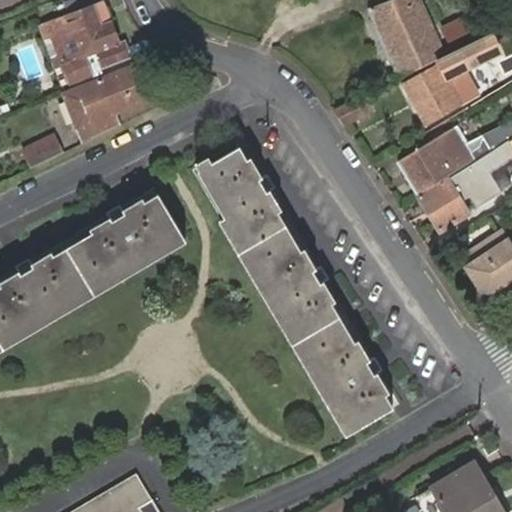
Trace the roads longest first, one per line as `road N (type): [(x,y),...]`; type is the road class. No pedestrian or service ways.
road 1 (residential): [(270,81),(293,94),(318,126),(487,370)]
road 2 (residential): [(0,211),(270,81)]
road 3 (residential): [(487,370),(457,402),(347,468),(247,511)]
road 4 (residential): [(154,0),(168,28),(270,81)]
